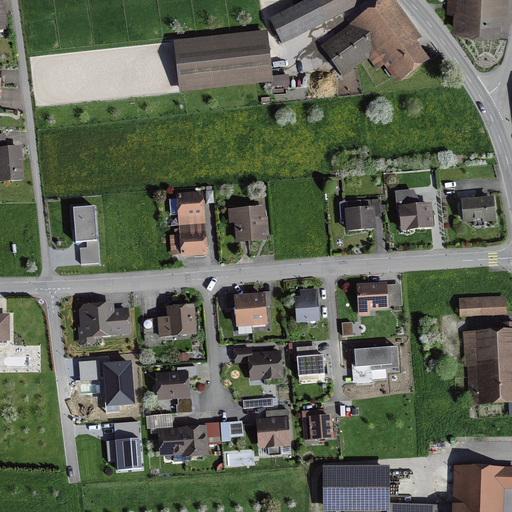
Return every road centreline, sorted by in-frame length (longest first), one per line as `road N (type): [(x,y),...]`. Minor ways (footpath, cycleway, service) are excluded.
road 1 (residential): [(207,279),(511,258)]
road 2 (residential): [(14,0),(51,290)]
road 3 (residential): [(51,290),(207,279)]
road 4 (residential): [(218,416),(207,279)]
road 5 (secondary): [(408,0),(481,98)]
